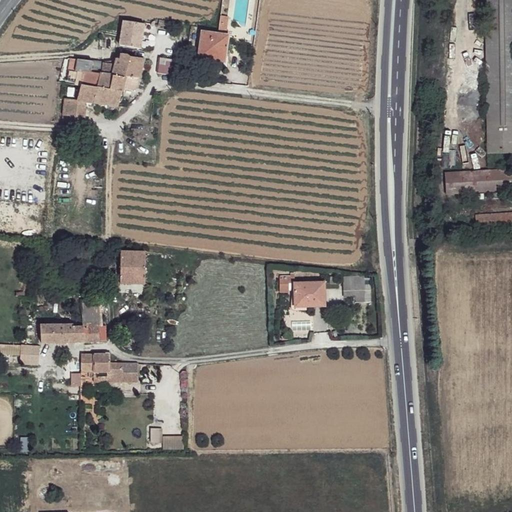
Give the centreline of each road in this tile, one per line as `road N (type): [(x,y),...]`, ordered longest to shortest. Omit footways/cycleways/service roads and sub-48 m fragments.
road 1 (residential): [(109,126),(115,353),(174,363),(289,345),(400,343)]
road 2 (secondary): [(395,0),(387,108),(400,343)]
road 3 (secondary): [(400,343),(413,511)]
